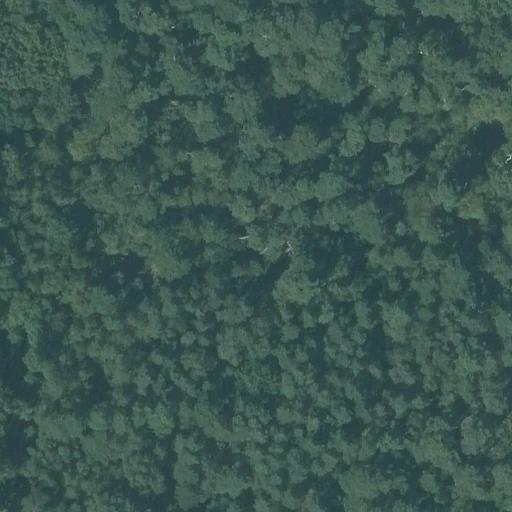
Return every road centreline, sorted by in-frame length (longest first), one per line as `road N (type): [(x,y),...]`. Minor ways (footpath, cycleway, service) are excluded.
road 1 (track): [(0,107),(451,81),(511,110)]
road 2 (unknown): [(486,511),(476,455),(467,182),(451,81),(459,0)]
